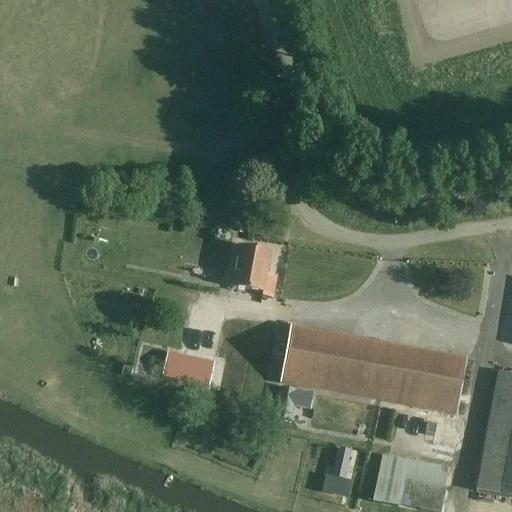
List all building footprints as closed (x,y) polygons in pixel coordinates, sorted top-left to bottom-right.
[(271,252),(239,247),(232,288),(262,293),(262,297),(272,299),(276,277),(267,276),(271,252)] [(292,327),(291,332),(281,383),(455,415),(464,359),(292,327)] [(209,387),(212,371),(214,363),(166,355),(162,379),(209,387)] [(476,493),(511,499),(511,373),(497,371),(476,493)] [(280,388),(274,422),(289,425),(296,391),(280,388)] [(373,427),(371,448),(431,452),(432,432),(373,427)] [(346,430),(345,441),(367,444),(368,433),(346,430)] [(338,449),(331,479),(344,481),(350,452),(338,449)] [(447,487),(450,468),(385,456),(376,503),(424,511),(444,511),(449,488),(447,487)]
